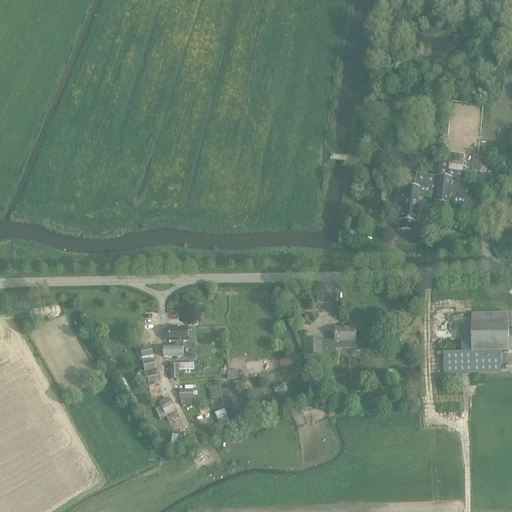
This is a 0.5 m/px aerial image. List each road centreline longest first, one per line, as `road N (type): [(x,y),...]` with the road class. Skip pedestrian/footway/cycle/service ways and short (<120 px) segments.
road 1 (unclassified): [(0,285),(511,267)]
road 2 (track): [(423,271),(429,414),(466,428),(468,511)]
